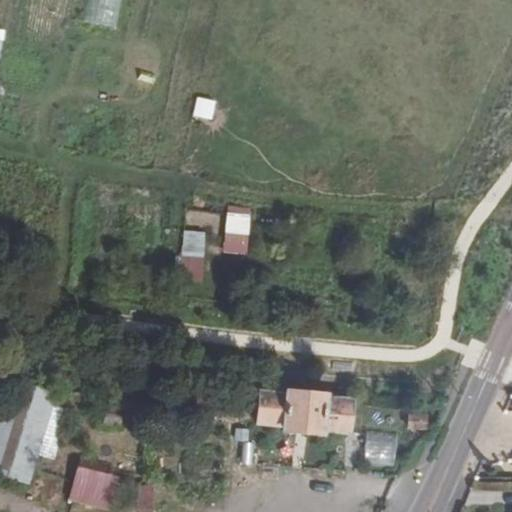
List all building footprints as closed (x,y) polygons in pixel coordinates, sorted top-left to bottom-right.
[(191,127),(210,129),(213,99),(194,97),(191,127)] [(169,255),(170,207),(139,207),(138,254),(169,255)] [(225,213),(223,253),(247,254),(249,214),(225,213)] [(202,283),(204,232),(182,231),(180,282),(202,283)] [(0,411),(0,476),(32,484),(54,394),(7,383),(0,411)] [(347,434),(351,400),(328,398),(326,396),(286,392),(284,394),(261,392),(258,426),(281,428),(282,431),(323,434),(325,431),(347,434)] [(413,405),(412,413),(426,414),(426,406),(413,405)] [(426,414),(412,413),(411,428),(425,430),(426,414)] [(365,432),(363,467),(394,468),(396,433),(365,432)] [(304,475),(306,463),(285,460),(283,473),(304,475)] [(109,509),(114,471),(74,466),(69,504),(109,509)] [(153,511),(154,487),(133,486),(132,510),(153,511)]
